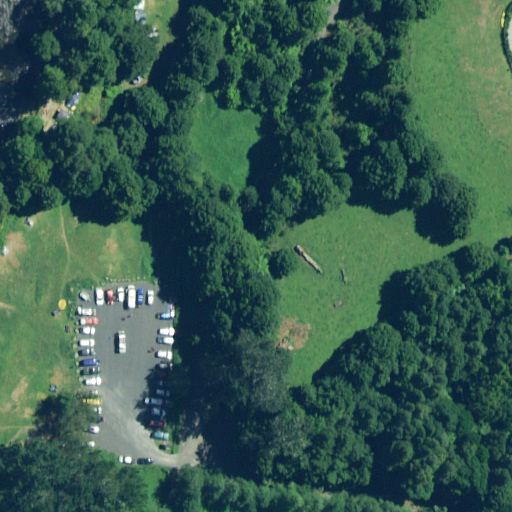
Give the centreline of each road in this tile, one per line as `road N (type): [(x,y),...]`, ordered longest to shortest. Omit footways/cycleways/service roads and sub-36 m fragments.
road 1 (unclassified): [(186,343),(202,242),(252,190),(324,81),(356,0)]
road 2 (track): [(207,442),(247,469),(421,511)]
road 3 (unclassified): [(186,343),(161,431),(165,447),(188,451),(207,442),(208,406)]
